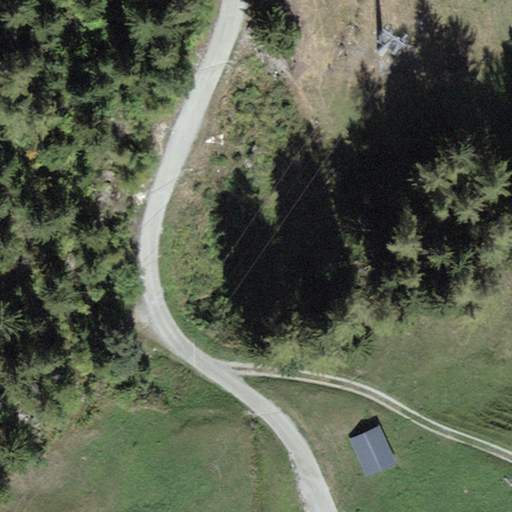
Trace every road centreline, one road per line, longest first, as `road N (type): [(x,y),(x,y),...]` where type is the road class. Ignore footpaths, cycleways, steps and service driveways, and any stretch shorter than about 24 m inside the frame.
road 1 (unclassified): [(319,511),(303,467),(271,421),(169,335),(144,280),(159,198),(239,0)]
road 2 (track): [(216,380),(277,378),(349,390),(511,464)]
